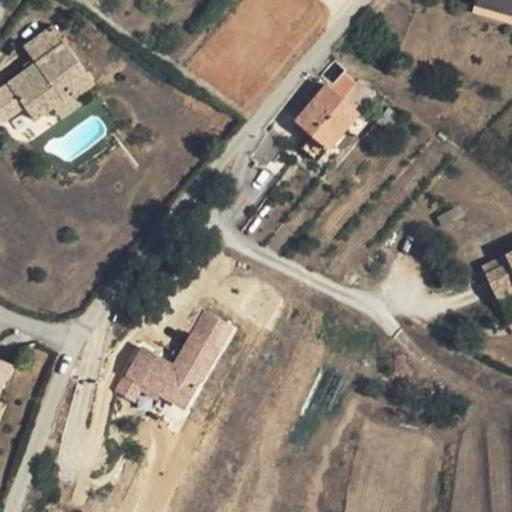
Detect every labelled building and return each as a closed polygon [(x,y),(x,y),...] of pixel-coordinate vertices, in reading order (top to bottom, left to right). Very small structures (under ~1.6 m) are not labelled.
[(511,0),(484,0),(484,3),(511,12),(511,0)] [(53,24),(23,45),(33,60),(36,64),(26,72),(8,85),(34,121),(53,107),(74,92),(78,97),(95,83),(53,24)] [(23,67),(26,72),(36,64),(33,60),(23,67)] [(354,84),(342,74),(332,87),(330,90),(342,99),(354,84)] [(358,113),(342,99),(330,90),(325,87),(296,122),(298,125),(327,150),(358,113)] [(53,107),(62,120),(78,97),(74,92),(53,107)] [(83,104),(78,97),(62,120),(83,104)] [(386,133),(398,117),(387,108),(375,123),(386,133)] [(315,165),(327,150),(298,125),(285,142),(315,165)] [(264,167),(285,142),(272,130),(251,154),(264,167)] [(496,272),(477,281),(489,305),(504,298),(511,293),(511,252),(492,263),(496,272)] [(473,272),(477,281),(496,272),(492,263),(473,272)] [(177,363),(147,346),(122,389),(137,397),(143,388),(161,398),(162,395),(188,410),(236,327),(207,310),(177,363)] [(0,392),(11,362),(0,357),(0,392)]
